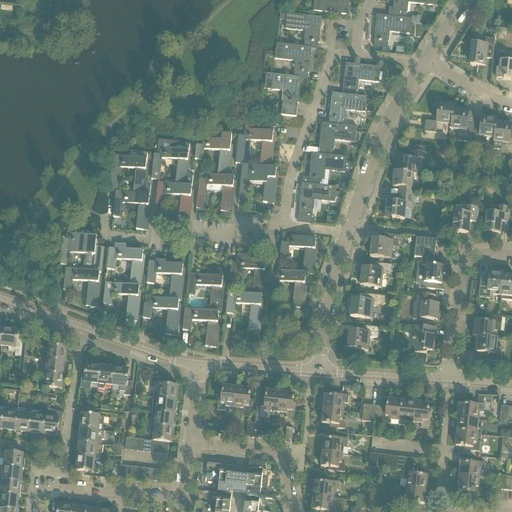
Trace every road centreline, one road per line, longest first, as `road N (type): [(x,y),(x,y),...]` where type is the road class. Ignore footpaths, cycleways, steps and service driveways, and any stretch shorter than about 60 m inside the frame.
road 1 (residential): [(104,218),(104,238),(192,241),(280,231)]
road 2 (residential): [(343,239),(392,119),(423,67)]
road 3 (residential): [(280,231),(334,57)]
road 4 (unclassified): [(186,488),(170,498),(64,485),(41,489),(38,511)]
road 5 (residential): [(452,379),(464,261),(511,252)]
road 6 (residential): [(190,441),(278,453),(286,460),(291,511)]
road 7 (residential): [(318,371),(343,239)]
road 8 (residential): [(452,379),(318,371)]
road 9 (residential): [(197,365),(81,327)]
road 10 (residential): [(318,371),(197,365)]
